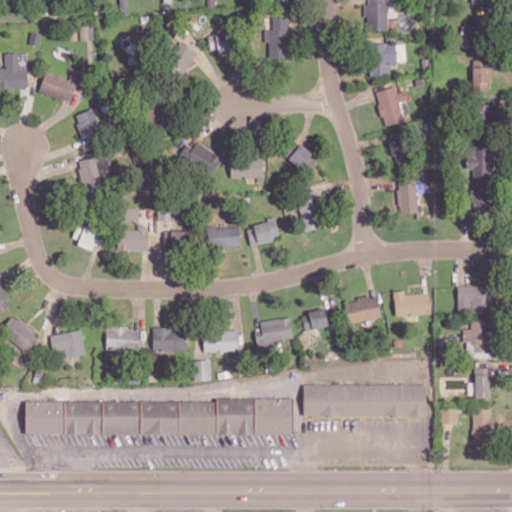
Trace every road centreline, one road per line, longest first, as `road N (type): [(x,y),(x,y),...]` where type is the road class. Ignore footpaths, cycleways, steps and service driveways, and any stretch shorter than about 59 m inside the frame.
road 1 (residential): [(27,147),(23,191),(35,247),(51,276),(72,287),(202,291),(367,257),(511,250)]
road 2 (secondary): [(0,491),(511,491)]
road 3 (residential): [(337,99),(356,160),(367,257)]
